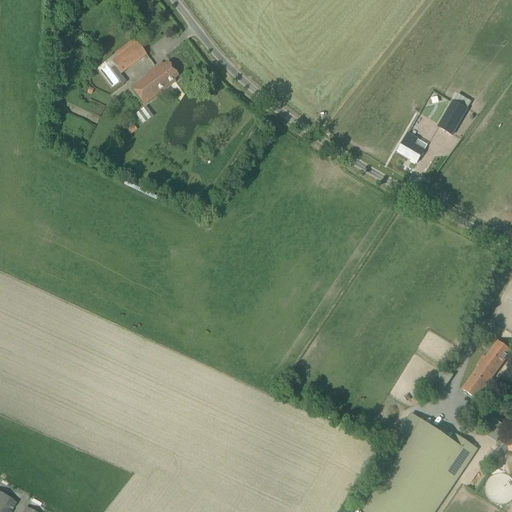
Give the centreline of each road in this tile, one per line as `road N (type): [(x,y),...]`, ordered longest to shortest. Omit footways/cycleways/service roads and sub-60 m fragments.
road 1 (unclassified): [(511,241),(319,138),(260,94),(178,0)]
road 2 (unknown): [(511,249),(452,395),(452,418),(483,447),(481,459)]
